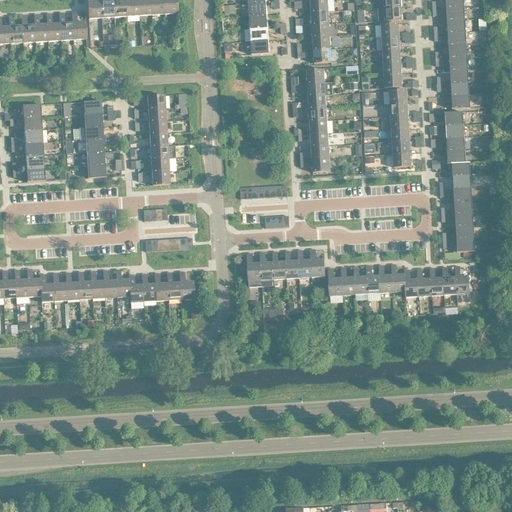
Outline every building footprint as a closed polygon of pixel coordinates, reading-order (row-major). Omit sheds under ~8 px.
[(101,1),(93,2),(93,0),(87,0),(89,19),(102,19),(101,1)] [(100,0),(101,1),(102,19),(115,18),(114,0),(106,1),(105,0),(100,0)] [(113,0),(114,0),(115,18),(127,17),(126,0),(119,0),(118,0),(113,0)] [(126,0),(127,17),(140,16),(138,0),(126,0)] [(138,0),(140,16),(152,16),(151,0),(138,0)] [(151,0),(152,16),(165,15),(164,0),(151,0)] [(164,0),(165,15),(178,14),(177,0),(164,0)] [(321,0),(310,1),(311,13),(329,12),(327,0),(321,0)] [(383,0),(384,9),(402,8),(401,0),(383,0)] [(446,0),(447,9),(464,8),(463,0),(446,0)] [(249,4),(250,17),(267,16),(266,3),(249,4)] [(235,6),(223,6),(224,14),(235,14),(235,6)] [(402,8),(384,9),(385,22),(402,21),(402,8)] [(447,9),(447,21),(465,20),(464,8),(447,9)] [(72,13),(72,23),(73,23),(74,40),(87,40),(86,22),(77,23),(77,12),(72,13)] [(311,13),(312,26),(329,25),(329,12),(311,13)] [(59,13),(60,24),(61,41),(74,40),(73,23),(72,23),(65,23),(64,13),(59,13)] [(47,14),(47,24),(48,42),(61,41),(60,24),(52,24),(52,14),(47,14)] [(21,16),(22,26),(23,43),(36,43),(35,25),(27,26),(26,15),(21,16)] [(34,15),(35,25),(36,43),(48,42),(47,24),(40,25),(39,15),(34,15)] [(9,17),(10,27),(11,44),(23,43),(22,26),(14,27),(14,16),(9,17)] [(250,17),(250,30),(268,29),(267,16),(250,17)] [(0,17),(0,44),(11,44),(10,27),(2,27),(1,17),(0,17)] [(447,21),(448,34),(466,33),(465,20),(447,21)] [(381,25),(382,38),(400,37),(399,24),(381,25)] [(312,26),(313,38),(330,37),(329,25),(312,26)] [(250,30),(251,42),(269,41),(268,29),(250,30)] [(448,34),(449,46),(467,45),(466,33),(448,34)] [(313,38),(313,51),(331,50),(330,37),(313,38)] [(382,38),(383,51),(400,50),(400,37),(382,38)] [(269,41),(251,42),(252,55),(270,54),(269,41)] [(449,46),(450,59),(467,58),(467,45),(449,46)] [(331,50),(313,51),(314,64),(332,63),(331,50)] [(383,51),(383,63),(401,62),(400,50),(383,51)] [(450,59),(451,72),(468,70),(467,58),(450,59)] [(383,63),(384,76),(402,75),(401,62),(383,63)] [(451,72),(451,84),(469,83),(468,70),(451,72)] [(307,72),(307,85),(325,84),(324,71),(307,72)] [(402,75),(384,76),(385,89),(403,88),(402,75)] [(451,84),(452,97),(470,96),(469,83),(451,84)] [(307,85),(308,97),(326,96),(325,84),(307,85)] [(389,92),(390,105),(408,104),(407,91),(389,92)] [(353,98),(351,99),(356,104),(357,103),(360,102),(359,95),(353,95),(353,98)] [(147,97),(148,110),(166,109),(165,96),(147,97)] [(308,97),(309,110),(327,109),(326,96),(308,97)] [(470,96),(452,97),(453,109),(453,110),(471,109),(471,108),(470,96)] [(84,103),(85,116),(102,114),(101,102),(102,102),(102,101),(83,103),(84,103)] [(390,105),(391,117),(408,116),(408,104),(390,105)] [(23,107),(24,119),(41,118),(40,106),(41,106),(41,105),(22,106),(22,107),(23,107)] [(148,110),(149,123),(166,122),(166,109),(148,110)] [(309,110),(310,122),(327,121),(327,109),(309,110)] [(445,114),(446,127),(464,126),(463,113),(445,114)] [(85,128),(103,127),(102,114),(85,116),(85,128)] [(391,117),(391,130),(409,129),(408,116),(391,117)] [(24,119),(24,132),(42,131),(41,118),(24,119)] [(310,122),(310,135),(328,134),(327,121),(310,122)] [(149,123),(150,135),(167,134),(166,122),(149,123)] [(446,127),(447,139),(464,138),(464,126),(446,127)] [(86,141),(104,140),(110,139),(109,127),(103,127),(85,128),(79,129),(80,141),(86,141)] [(391,130),(392,143),(410,141),(409,129),(391,130)] [(24,132),(25,145),(43,143),(42,131),(24,132)] [(150,135),(150,148),(168,147),(167,134),(150,135)] [(310,135),(311,148),(329,147),(328,134),(310,135)] [(447,139),(448,152),(465,151),(464,138),(447,139)] [(87,153),(105,152),(104,140),(86,141),(87,153)] [(392,143),(393,155),(411,154),(410,141),(392,143)] [(25,145),(26,157),(44,156),(43,143),(25,145)] [(375,145),(365,146),(365,154),(375,154),(375,145)] [(150,148),(151,161),(169,160),(168,147),(150,148)] [(311,148),(312,160),(330,159),(329,147),(311,148)] [(448,165),(452,165),(452,164),(466,164),(466,163),(465,151),(448,152),(448,164),(448,165)] [(87,153),(88,166),(105,165),(105,152),(87,153)] [(411,154),(393,155),(394,168),(411,167),(411,154)] [(26,157),(27,170),(44,169),(44,156),(26,157)] [(330,159),(312,160),(313,173),(330,172),(330,159)] [(151,161),(152,173),(169,172),(169,160),(151,161)] [(452,165),(453,177),(471,176),(470,164),(471,164),(471,163),(466,163),(466,164),(452,164),(452,165)] [(105,165),(88,166),(89,178),(88,178),(88,179),(107,178),(107,177),(106,177),(105,165)] [(44,169),(27,170),(28,182),(27,182),(27,183),(46,182),(46,181),(45,181),(44,169)] [(169,172),(152,173),(153,186),(170,185),(169,172)] [(453,177),(454,190),(472,189),(471,176),(453,177)] [(454,190),(455,202),(472,201),(472,189),(454,190)] [(455,202),(456,215),(473,214),(472,201),(455,202)] [(456,215),(456,227),(474,226),(473,214),(456,215)] [(456,227),(457,240),(475,239),(474,226),(456,227)] [(475,239),(457,240),(458,252),(458,253),(464,253),(464,258),(477,257),(476,252),(476,251),(475,239)] [(310,250),(311,261),(312,278),(325,277),(324,260),(316,260),(315,250),(310,250)] [(298,251),(298,261),(300,279),(312,278),(311,261),(303,261),(303,251),(298,251)] [(273,253),(273,263),(274,281),(287,280),(286,262),(278,263),(277,252),(273,253)] [(285,252),(286,262),(287,280),(300,279),(298,261),(291,262),(290,252),(285,252)] [(261,264),(262,281),(262,287),(275,287),(274,281),(273,263),(265,264),(265,253),(260,254),(261,264)] [(249,282),(262,281),(261,264),(253,264),(252,254),(247,254),(249,282)] [(393,293),(406,292),(405,275),(397,275),(396,265),(391,265),(392,276),(393,293)] [(381,294),(393,293),(392,276),(384,276),(384,266),(379,266),(380,276),(381,294)] [(368,295),(381,294),(380,276),(372,277),(371,267),(366,267),(367,277),(368,295)] [(455,267),(456,278),(457,295),(470,294),(469,277),(461,277),(460,267),(455,267)] [(343,296),(356,296),(354,278),(347,279),(346,268),(341,269),(342,279),(343,296)] [(356,296),(368,295),(367,277),(359,278),(359,268),(354,268),(354,278),(356,296)] [(443,268),(443,279),(444,296),(457,295),(456,278),(448,278),(447,268),(443,268)] [(330,297),(343,296),(342,279),(334,279),(333,269),(328,269),(330,297)] [(430,269),(431,279),(432,297),(444,296),(443,279),(435,279),(435,269),(430,269)] [(16,298),(29,298),(28,280),(20,281),(19,270),(15,271),(15,281),(16,298)] [(29,298),(41,297),(42,297),(41,279),(40,279),(33,280),(32,270),(27,270),(28,280),(29,298)] [(118,298),(130,298),(130,297),(129,280),(121,281),(121,270),(116,271),(117,281),(118,298)] [(406,292),(406,298),(419,298),(418,280),(410,281),(410,270),(405,271),(405,275),(406,292)] [(417,270),(418,280),(419,298),(432,297),(431,279),(423,280),(422,270),(417,270)] [(4,299),(16,298),(15,281),(7,281),(7,271),(2,271),(3,282),(4,299)] [(105,299),(118,298),(117,281),(109,281),(108,271),(103,272),(104,282),(105,299)] [(93,300),(105,299),(104,282),(96,282),(96,272),(91,272),(91,283),(92,282),(93,300)] [(180,273),(180,283),(181,300),(194,300),(193,282),(185,283),(184,272),(180,273)] [(67,301),(80,301),(79,283),(71,284),(71,273),(66,274),(66,284),(67,301)] [(80,301),(93,300),(92,282),(91,283),(84,283),(83,273),(78,273),(79,283),(80,301)] [(167,273),(168,284),(169,301),(181,300),(180,283),(173,283),(172,273),(167,273)] [(55,302),(67,301),(66,284),(59,285),(58,274),(53,275),(54,285),(55,302)] [(154,274),(155,284),(156,302),(169,301),(168,284),(160,284),(159,274),(154,274)] [(42,303),(55,302),(54,285),(46,285),(45,275),(40,275),(40,279),(41,279),(42,297),(41,297),(42,303)] [(130,297),(130,298),(131,304),(144,303),(143,285),(142,285),(135,286),(134,275),(129,276),(129,280),(130,297)] [(142,275),(142,285),(143,285),(144,303),(156,302),(155,284),(147,285),(147,275),(142,275)] [(261,302),(250,302),(251,311),(262,311),(261,302)]
